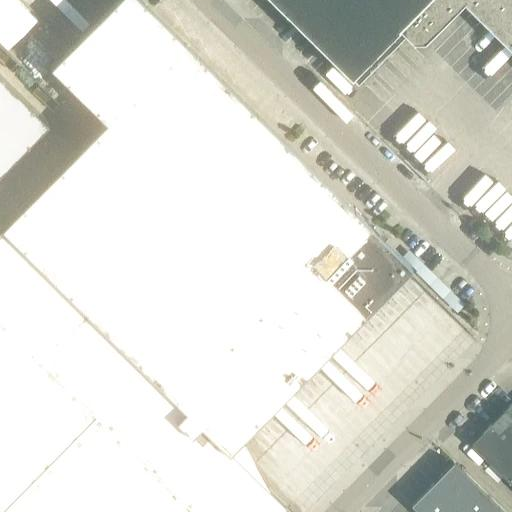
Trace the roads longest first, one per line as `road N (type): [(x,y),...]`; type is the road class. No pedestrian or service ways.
road 1 (unclassified): [(511,302),(197,0)]
road 2 (unclassified): [(340,511),(511,341)]
